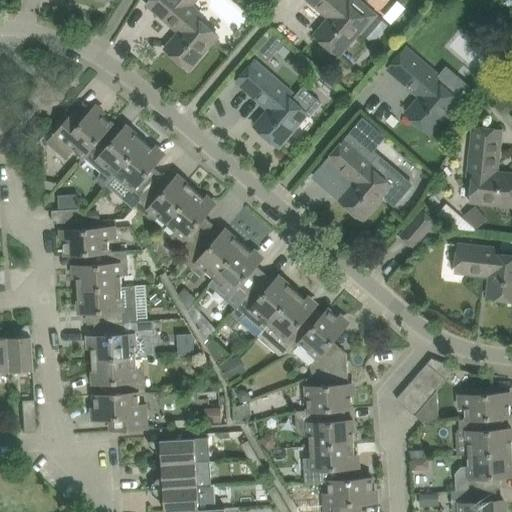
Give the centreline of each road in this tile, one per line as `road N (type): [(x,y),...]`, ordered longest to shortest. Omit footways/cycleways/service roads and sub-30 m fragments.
road 1 (residential): [(429,337),(80,36),(50,22),(0,26)]
road 2 (residential): [(104,511),(103,497),(51,444),(41,295)]
road 3 (residential): [(393,511),(384,395),(393,373),(429,337)]
road 4 (residential): [(41,295),(38,242),(0,130)]
road 5 (unknown): [(265,195),(366,82)]
road 6 (unknown): [(170,113),(268,3)]
